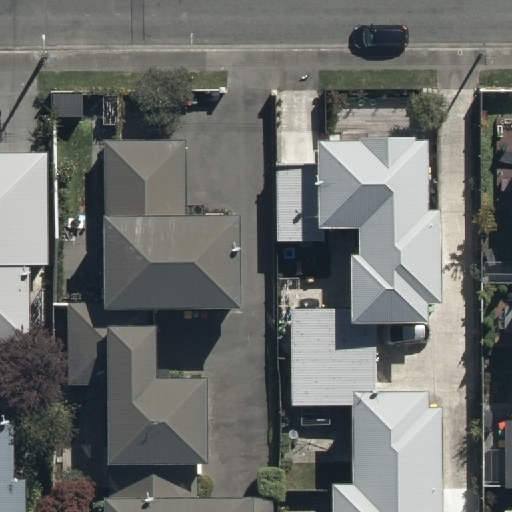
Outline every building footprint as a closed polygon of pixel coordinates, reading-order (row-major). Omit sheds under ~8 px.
[(316,157),(278,157),(280,234),(323,233),(323,222),(356,221),(357,238),(351,238),(352,304),(289,305),(291,400),(353,399),(355,469),(337,469),(337,511),(441,511),(440,396),(431,396),(431,383),(377,384),(376,311),(426,310),(426,293),(440,292),(438,202),(429,202),(427,121),(316,123),(316,157)] [(188,132),(107,132),(108,295),(73,296),(74,383),(107,383),(107,511),(269,511),(269,487),(207,488),(206,368),(164,368),(164,308),(241,307),(240,200),(189,201),(188,132)] [(0,335),(29,335),(27,262),(48,261),(46,146),(0,146),(0,335)] [(16,407),(0,406),(0,511),(33,511),(33,465),(16,465),(16,407)] [(511,412),(499,413),(499,479),(511,478),(511,412)]
